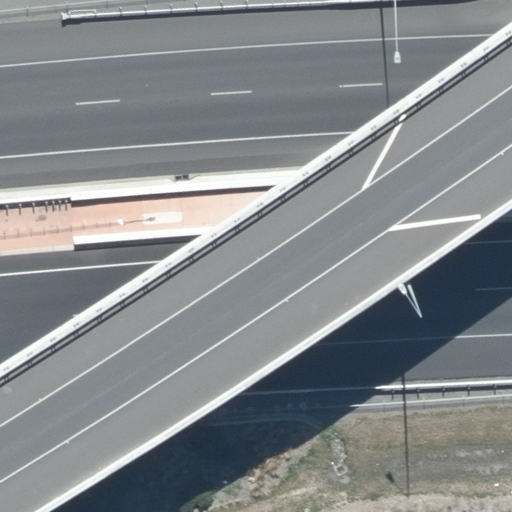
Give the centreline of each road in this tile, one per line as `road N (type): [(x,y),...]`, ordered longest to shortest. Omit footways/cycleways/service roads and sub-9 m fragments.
road 1 (motorway): [(511,80),(255,257),(0,418)]
road 2 (motorway): [(511,290),(0,322)]
road 3 (motorway): [(0,107),(511,78)]
